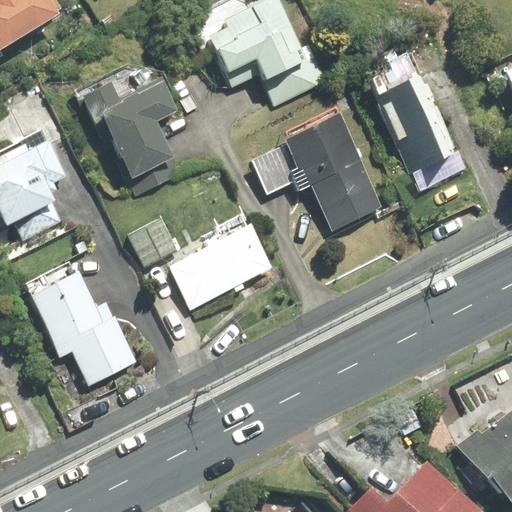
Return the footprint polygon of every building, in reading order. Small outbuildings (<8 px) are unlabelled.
[(0,0),(0,52),(62,14),(53,0),(0,0)] [(272,0),(268,0),(202,32),(230,90),(258,76),(274,110),(327,84),(309,48),(298,53),(272,0)] [(414,55),(366,77),(410,173),(457,152),(414,55)] [(511,66),(500,73),(511,97),(511,66)] [(111,86),(78,100),(126,205),(181,180),(157,127),(178,117),(161,80),(117,100),(111,86)] [(381,209),(336,113),(279,140),(283,147),(249,163),(265,198),(293,185),(298,195),(308,191),(328,234),(381,209)] [(69,188),(41,130),(0,149),(0,227),(11,249),(61,224),(48,198),(69,188)] [(159,219),(126,237),(144,270),(177,252),(159,219)] [(247,226),(166,268),(189,313),(271,270),(247,226)] [(76,272),(27,296),(59,361),(70,355),(86,390),(137,365),(106,302),(94,308),(76,272)] [(511,400),(453,449),(499,505),(511,494),(511,400)] [(368,485),(345,508),(349,511),(476,511),(424,459),(383,499),(368,485)]
